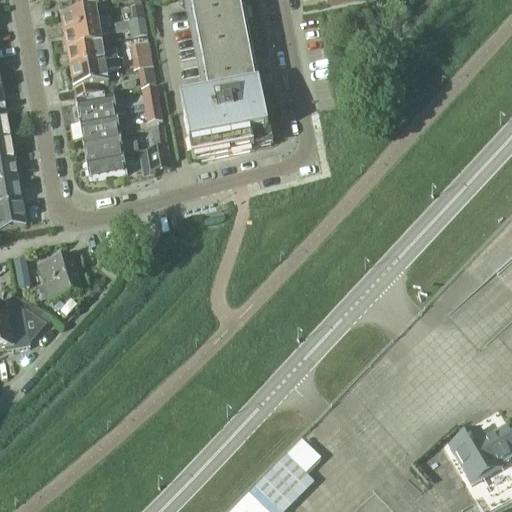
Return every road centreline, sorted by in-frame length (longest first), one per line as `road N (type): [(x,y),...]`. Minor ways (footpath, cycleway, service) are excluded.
road 1 (residential): [(20,0),(61,226),(311,165),(280,0)]
road 2 (tertiary): [(159,511),(511,134)]
